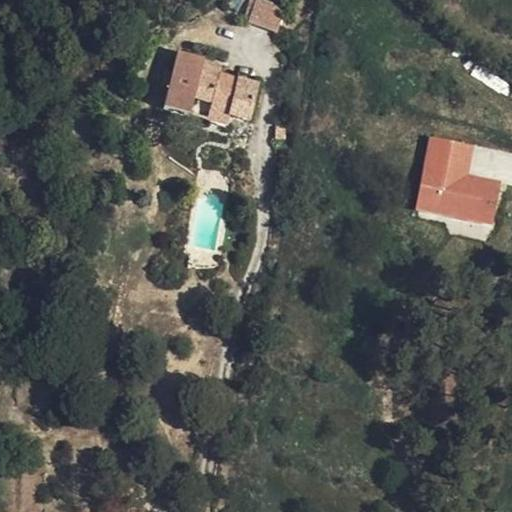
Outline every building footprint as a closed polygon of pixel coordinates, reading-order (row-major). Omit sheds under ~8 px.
[(251,0),(244,17),(273,29),(282,3),(274,0),(251,0)] [(247,86),(211,74),(192,67),(195,57),(169,49),(150,104),(175,114),(182,95),(198,102),(196,106),(215,113),(238,121),(247,86)] [(192,67),(211,74),(214,64),(195,57),(192,67)] [(210,126),(215,113),(196,106),(192,119),(210,126)] [(467,143),(426,135),(419,175),(417,175),(411,207),(411,210),(413,214),(418,217),(467,226),(470,212),(489,216),(494,190),(459,183),(467,143)] [(489,216),(470,212),(467,226),(487,230),(489,216)]
